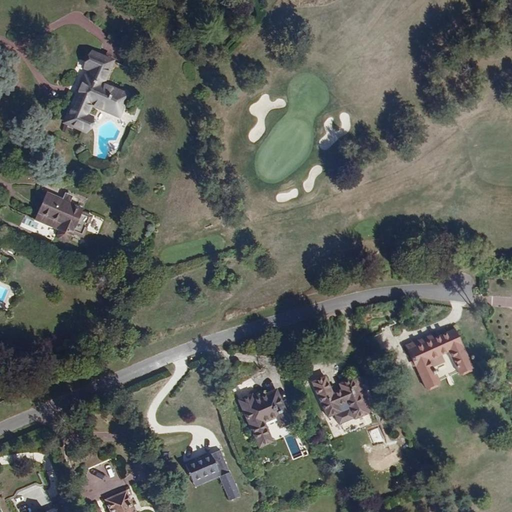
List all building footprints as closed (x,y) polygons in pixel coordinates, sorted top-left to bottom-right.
[(120,119),(130,95),(105,83),(114,61),(92,51),(84,68),(88,70),(65,122),(87,132),(94,116),(90,114),(93,106),(120,119)] [(82,213),(83,210),(47,194),(38,213),(60,223),(58,229),(57,230),(59,230),(57,233),(59,236),(66,240),(70,238),(71,236),(72,236),(74,232),(82,236),(90,217),(82,213)] [(60,223),(38,213),(35,219),(58,229),(60,223)] [(460,375),(473,369),(455,329),(442,335),(450,352),(460,375)] [(433,368),(445,363),(442,356),(450,352),(442,335),(434,339),(432,334),(406,346),(426,390),(441,384),(433,368)] [(367,413),(352,380),(340,384),(343,390),(333,394),(326,378),(312,384),(328,419),(341,414),(338,407),(348,403),(355,419),(367,413)] [(290,422),(276,391),(253,401),(250,395),(239,401),(260,449),(271,444),(262,424),(275,419),(279,427),(290,422)] [(240,495),(220,451),(186,466),(194,483),(217,473),(220,478),(229,500),(240,495)] [(220,478),(217,473),(194,483),(196,489),(220,478)] [(135,511),(126,491),(106,500),(111,511),(135,511)]
